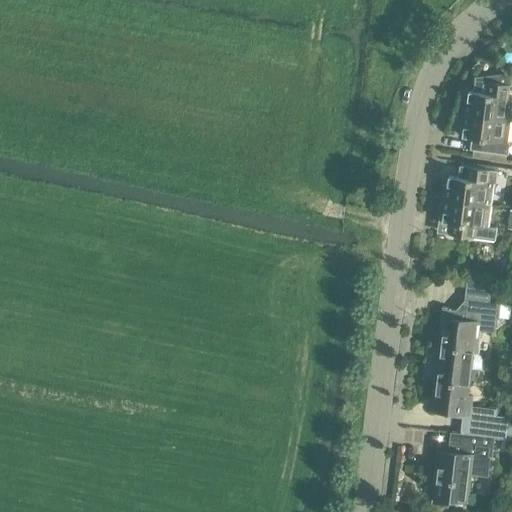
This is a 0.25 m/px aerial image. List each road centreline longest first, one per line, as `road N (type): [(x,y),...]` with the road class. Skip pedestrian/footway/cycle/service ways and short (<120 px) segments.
road 1 (unclassified): [(365,511),(421,104),(455,40),(500,0)]
road 2 (track): [(367,216),(382,88)]
